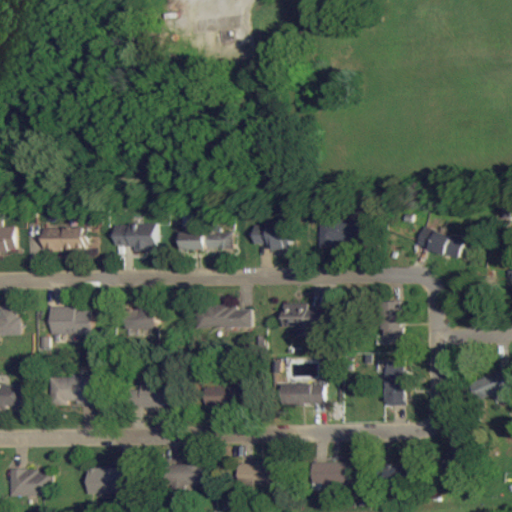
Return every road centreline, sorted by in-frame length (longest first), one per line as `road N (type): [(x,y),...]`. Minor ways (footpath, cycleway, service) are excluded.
road 1 (residential): [(0,436),(422,430),(437,415),(438,338)]
road 2 (residential): [(438,338),(435,291),(417,273),(0,279)]
